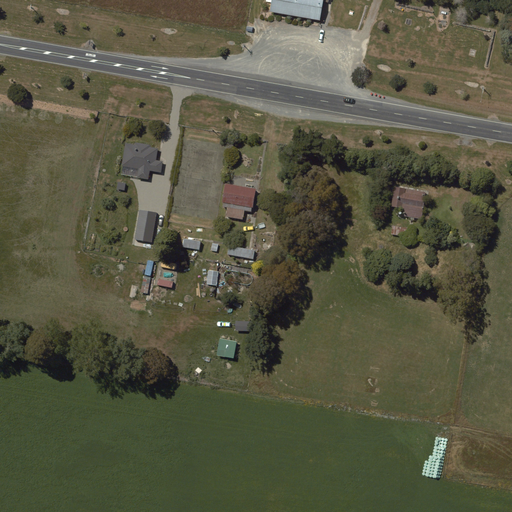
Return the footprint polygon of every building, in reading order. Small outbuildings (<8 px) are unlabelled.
[(271,0),(270,10),(320,20),(324,0),(271,0)] [(158,160),(160,148),(126,143),(122,167),(139,170),(137,178),(150,180),(151,172),(162,173),(164,161),(158,160)] [(171,179),(161,178),(158,196),(169,197),(171,179)] [(252,213),(256,188),(225,183),(222,205),(228,206),(226,218),(244,221),(245,211),(252,213)] [(405,208),(404,216),(422,218),(424,192),(392,189),(390,206),(405,208)] [(184,238),(182,248),(200,251),(202,241),(184,238)] [(220,243),(212,242),(210,251),(218,252),(220,243)] [(229,243),(227,253),(254,259),(256,249),(229,243)] [(218,286),(218,272),(207,272),(206,286),(218,286)]
